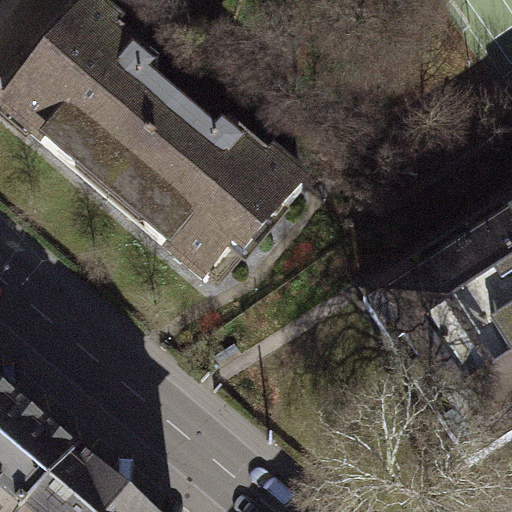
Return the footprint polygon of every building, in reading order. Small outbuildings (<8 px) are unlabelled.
[(3,114),(106,200),(180,112),(143,82),(156,67),(89,11),(3,114)] [(106,200),(206,283),(236,247),(247,256),(302,190),(228,128),(216,143),(180,112),(106,200)] [(511,213),(503,220),(505,224),(416,282),(409,272),(362,303),(469,467),(511,439),(511,213)] [(0,511),(33,511),(74,465),(0,402),(0,511)] [(130,511),(74,465),(33,511),(130,511)]
